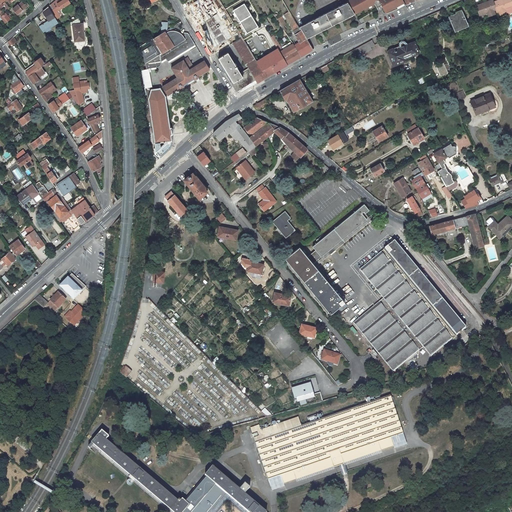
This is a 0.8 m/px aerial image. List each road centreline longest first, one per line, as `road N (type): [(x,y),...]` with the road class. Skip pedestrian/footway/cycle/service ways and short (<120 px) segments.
road 1 (unknown): [(343,511),(424,469),(429,448),(412,438),(267,494)]
road 2 (residential): [(185,148),(362,368)]
road 3 (primary): [(236,104),(448,0)]
road 4 (residential): [(85,0),(104,110),(105,207)]
road 5 (residential): [(236,104),(292,130),(406,220)]
road 6 (residential): [(105,207),(0,42)]
road 7 (primary): [(2,314),(110,215)]
road 8 (unclassified): [(149,180),(158,195),(145,302)]
road 9 (residential): [(172,0),(236,104)]
